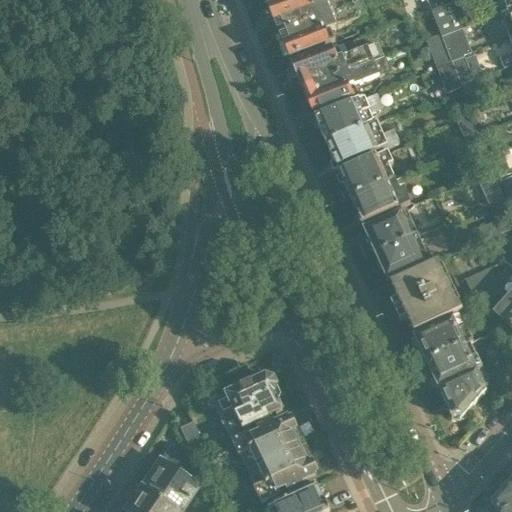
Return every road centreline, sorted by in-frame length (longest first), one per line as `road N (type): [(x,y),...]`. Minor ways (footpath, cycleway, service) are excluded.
road 1 (primary): [(441,510),(267,135)]
road 2 (track): [(13,0),(28,225),(22,316)]
road 3 (track): [(269,327),(157,296),(0,317)]
road 4 (primary): [(291,317),(387,511)]
road 5 (primary): [(196,6),(203,65),(237,189)]
road 6 (secondary): [(164,369),(227,205)]
road 7 (secondary): [(72,511),(164,369)]
road 8 (primary): [(267,135),(196,6)]
road 9 (primary): [(237,189),(291,317)]
road 10 (primary): [(164,369),(291,317)]
